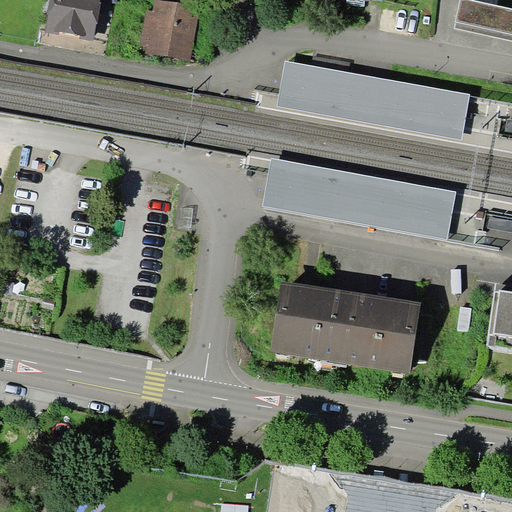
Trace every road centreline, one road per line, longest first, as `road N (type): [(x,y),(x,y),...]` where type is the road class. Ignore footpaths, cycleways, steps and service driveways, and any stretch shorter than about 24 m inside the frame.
road 1 (residential): [(200,392),(209,173),(0,128)]
road 2 (primary): [(511,445),(200,392)]
road 3 (residential): [(0,46),(188,76),(229,69),(266,47)]
road 4 (residential): [(266,47),(328,38),(511,72)]
road 5 (primary): [(200,392),(0,354)]
